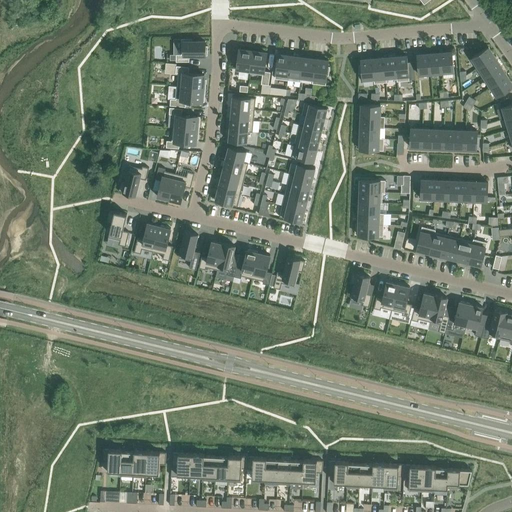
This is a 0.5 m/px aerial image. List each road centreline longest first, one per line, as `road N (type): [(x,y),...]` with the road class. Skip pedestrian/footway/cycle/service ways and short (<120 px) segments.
road 1 (residential): [(192,215),(511,294)]
road 2 (residential): [(484,17),(454,28),(341,38),(217,24)]
road 3 (tertiary): [(274,374),(502,430)]
road 4 (tertiary): [(0,307),(191,354)]
road 5 (residential): [(217,24),(210,141),(192,215)]
